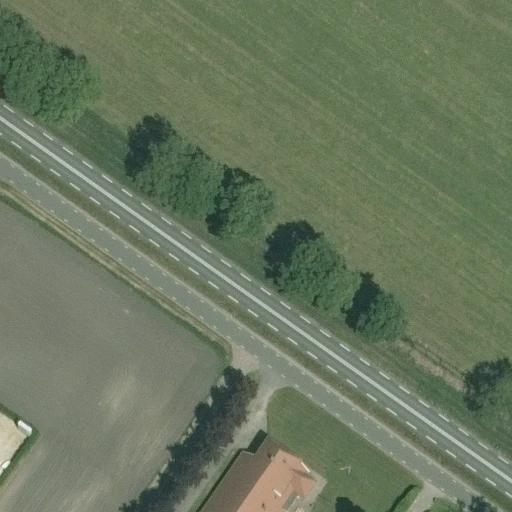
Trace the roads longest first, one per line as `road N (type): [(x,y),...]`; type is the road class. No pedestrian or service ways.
road 1 (primary): [(511,485),(0,120)]
road 2 (unclassified): [(483,511),(0,163)]
road 3 (track): [(140,511),(255,349)]
